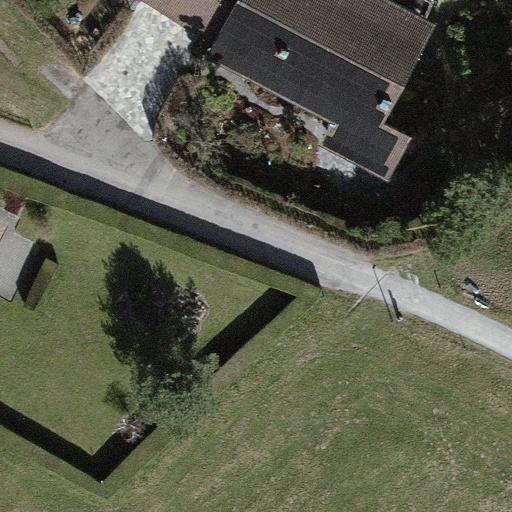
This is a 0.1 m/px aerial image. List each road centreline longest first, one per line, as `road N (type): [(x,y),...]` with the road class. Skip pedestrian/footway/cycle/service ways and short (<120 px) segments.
road 1 (residential): [(0,143),(351,276)]
road 2 (track): [(351,276),(511,345)]
